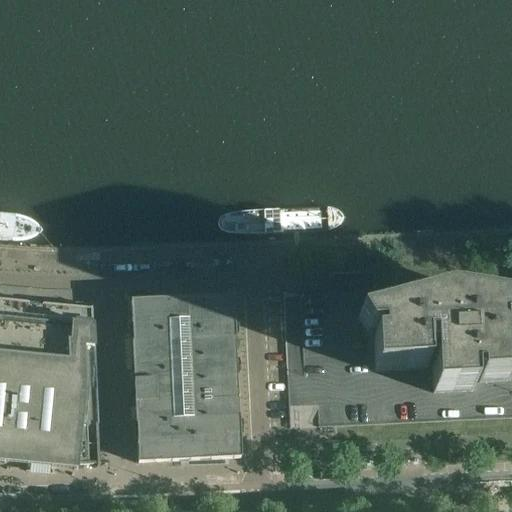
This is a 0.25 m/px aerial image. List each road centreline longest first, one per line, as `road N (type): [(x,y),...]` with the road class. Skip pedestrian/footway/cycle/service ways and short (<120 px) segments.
road 1 (residential): [(0,281),(251,275),(263,494)]
road 2 (residential): [(263,494),(0,502)]
road 3 (residential): [(511,479),(263,494)]
road 4 (residential): [(264,508),(511,498)]
